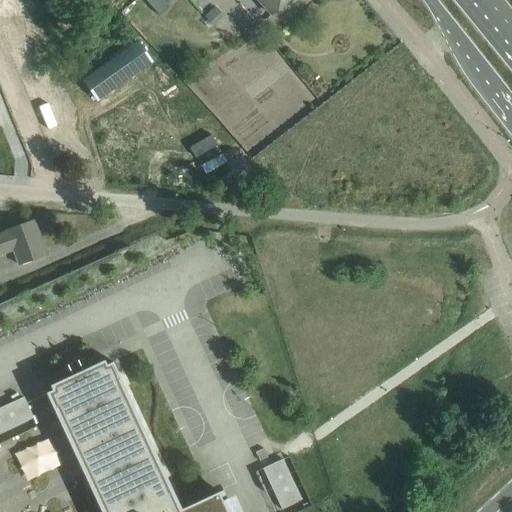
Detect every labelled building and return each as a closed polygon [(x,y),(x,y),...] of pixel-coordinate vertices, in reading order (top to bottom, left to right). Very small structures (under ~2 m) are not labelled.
[(50,0),(7,0),(8,0),(9,0),(13,4),(0,14),(21,40),(58,9),(50,0)] [(258,0),(272,15),(288,0),(258,0)] [(139,43),(84,81),(98,100),(152,63),(139,43)] [(121,108),(97,116),(110,156),(172,161),(174,134),(128,130),(121,108)] [(212,136),(191,148),(197,158),(218,146),(212,136)] [(34,221),(6,231),(0,233),(0,254),(13,251),(17,264),(46,254),(34,221)] [(227,511),(218,492),(179,510),(120,383),(122,382),(112,362),(106,365),(104,360),(82,370),(84,375),(81,376),(83,380),(79,382),(77,378),(70,381),(68,377),(50,385),(52,390),(46,393),(55,413),(57,412),(103,511),(227,511)] [(24,397),(0,406),(0,434),(33,422),(24,397)] [(283,458),(262,467),(280,509),(301,500),(283,458)]
